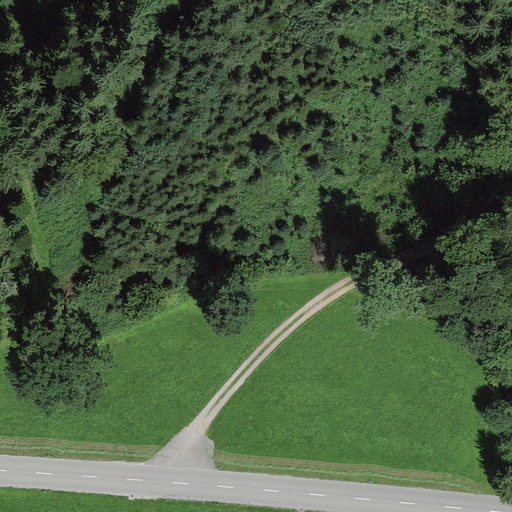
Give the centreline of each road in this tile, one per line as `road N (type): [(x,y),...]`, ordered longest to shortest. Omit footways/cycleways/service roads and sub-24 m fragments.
road 1 (track): [(511,143),(466,220),(320,298),(261,351),(178,457),(175,483)]
road 2 (tertiary): [(474,511),(0,471)]
